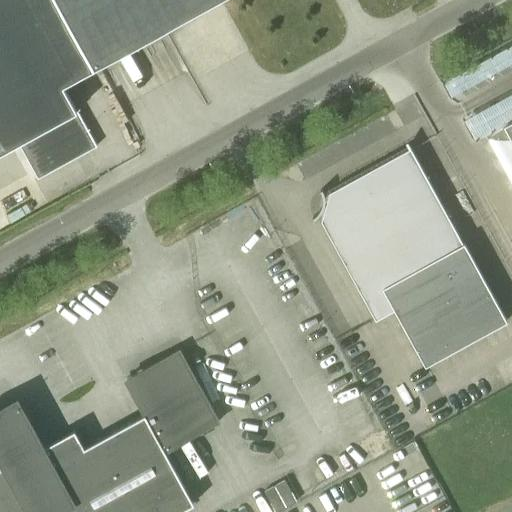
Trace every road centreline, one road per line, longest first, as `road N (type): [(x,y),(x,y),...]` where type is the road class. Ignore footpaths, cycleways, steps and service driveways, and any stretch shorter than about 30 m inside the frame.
road 1 (unclassified): [(0,260),(480,0)]
road 2 (unknown): [(400,43),(511,251)]
